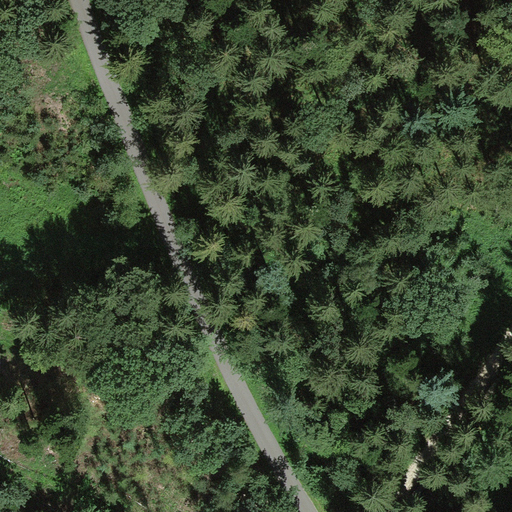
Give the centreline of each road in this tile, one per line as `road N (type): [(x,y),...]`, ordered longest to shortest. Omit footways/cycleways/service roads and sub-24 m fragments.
road 1 (unclassified): [(77,0),(122,135),(249,423),(301,511)]
road 2 (track): [(511,348),(389,511)]
